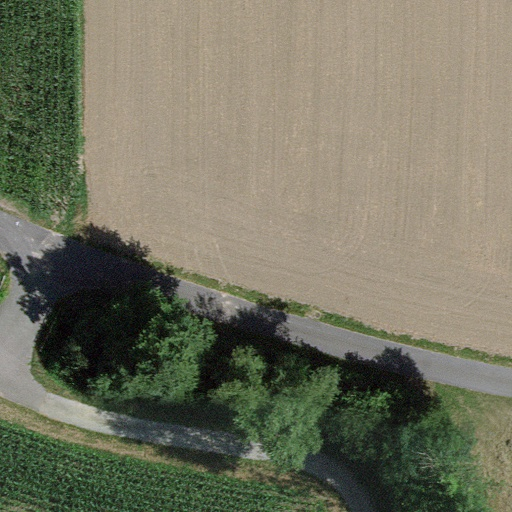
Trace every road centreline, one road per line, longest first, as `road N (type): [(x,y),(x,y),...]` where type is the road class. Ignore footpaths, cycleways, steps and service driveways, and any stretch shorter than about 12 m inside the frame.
road 1 (unclassified): [(511,382),(439,371),(46,251),(0,229)]
road 2 (track): [(0,379),(107,420),(315,463),(347,483),(366,511)]
